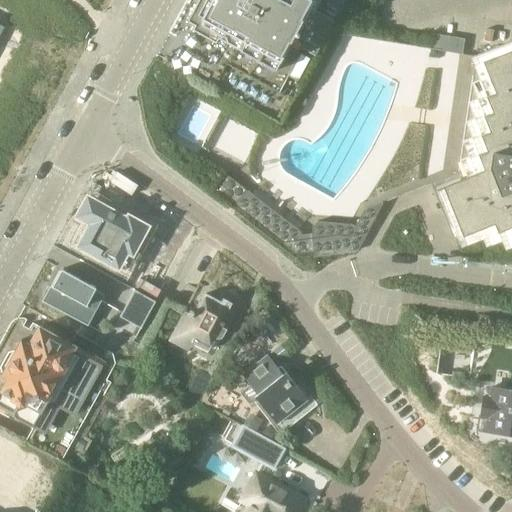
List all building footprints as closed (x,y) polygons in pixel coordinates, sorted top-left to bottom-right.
[(192,14),(187,23),(189,26),(192,29),(194,32),(197,34),(201,36),(204,38),(207,40),(211,41),(214,43),(218,43),(222,44),(226,44),(276,71),(296,35),(305,41),(301,48),(316,56),(334,21),(315,11),(321,0),(199,0),(192,14)] [(0,36),(11,16),(0,9),(0,36)] [(511,42),(472,59),(474,63),(458,172),(432,183),(453,240),(478,229),(482,238),(498,232),(501,241),(511,236),(511,42)] [(313,257),(358,251),(382,204),(382,202),(364,210),(355,227),(353,225),(316,222),(312,228),(312,234),(302,235),(299,233),(226,176),(214,191),(296,254),(313,252),(313,257)] [(79,241),(77,245),(81,247),(124,271),(143,236),(147,230),(144,228),(142,231),(135,227),(136,224),(126,219),(125,221),(92,203),(83,219),(93,225),(91,229),(87,228),(85,231),(89,233),(83,243),(79,241)] [(154,265),(147,278),(163,287),(171,274),(180,257),(164,248),(161,246),(152,264),(154,265)] [(81,318),(89,323),(106,292),(96,286),(98,284),(93,281),(92,282),(64,267),(63,269),(64,269),(56,284),(56,283),(47,300),(81,318)] [(125,319),(148,331),(163,304),(140,292),(125,319)] [(176,339),(191,347),(193,343),(209,351),(216,338),(217,339),(220,339),(223,337),(240,305),(224,297),(221,303),(205,295),(195,314),(190,312),(176,339)] [(8,378),(7,380),(0,392),(0,410),(5,413),(12,412),(17,414),(15,419),(33,428),(25,442),(54,457),(62,444),(42,433),(50,420),(41,415),(48,403),(64,411),(94,355),(67,341),(66,342),(43,330),(40,337),(28,331),(17,351),(14,350),(13,350),(8,352),(0,365),(0,368),(5,375),(5,376),(8,378)] [(278,425),(308,401),(304,396),(307,394),(299,385),(297,387),(286,374),(282,378),(277,371),(278,370),(267,356),(243,376),(252,386),(242,394),(251,405),(257,399),(278,425)] [(511,430),(511,392),(486,389),(481,427),(511,430)] [(244,426),(242,428),(233,423),(224,439),(233,445),(233,446),(247,453),(247,454),(261,461),(274,468),(285,449),(244,426)] [(268,424),(261,432),(269,439),(276,431),(268,424)] [(297,511),(305,500),(256,473),(241,500),(250,505),(245,511),(297,511)]
